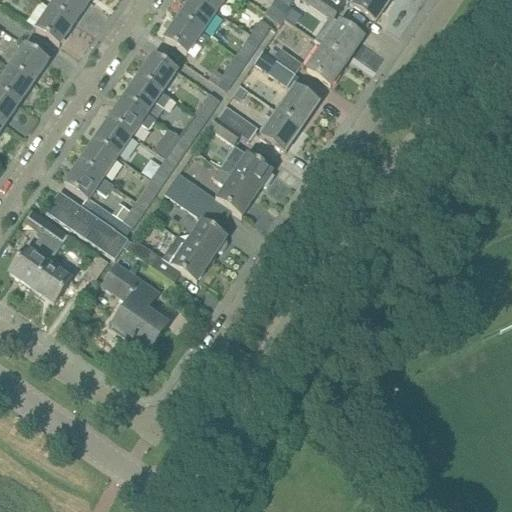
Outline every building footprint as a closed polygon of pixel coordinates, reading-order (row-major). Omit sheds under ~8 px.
[(80,0),(57,0),(50,11),(74,27),(89,6),(80,0)] [(194,0),(193,0),(179,21),(201,36),(202,36),(209,25),(215,30),(223,19),(216,15),(194,0)] [(194,0),(216,15),(224,4),(229,8),(234,0),(194,0)] [(277,0),(274,4),(289,15),(292,11),(289,8),(294,0),(280,0),(279,2),(277,0)] [(333,24),(342,12),(324,0),(300,0),(300,1),(320,15),(332,23),(333,24)] [(324,0),(342,12),(346,5),(353,9),(359,13),(375,24),(392,0),(324,0)] [(274,4),(269,11),(265,17),(280,28),(289,15),(274,4)] [(74,27),(50,11),(35,33),(59,49),(74,27)] [(201,36),(179,21),(164,43),(187,58),(194,47),(201,52),(208,41),(202,36),(201,36)] [(332,23),(317,45),(322,49),(347,66),(355,54),(354,53),(361,42),(362,43),(363,42),(347,30),(339,25),(337,27),(333,24),(332,23)] [(262,24),(252,39),(260,44),(270,29),(262,24)] [(252,39),(237,61),(245,66),(260,44),(252,39)] [(25,49),(10,70),(33,86),(48,65),(25,49)] [(347,66),(322,49),(306,73),(330,90),(331,88),(330,87),(338,77),(339,77),(347,66)] [(272,51),(267,59),(294,79),(302,68),(279,52),(277,55),(272,51)] [(294,79),(267,59),(262,56),(254,68),(286,90),(294,79)] [(153,58),(138,80),(164,97),(178,76),(153,58)] [(245,66),(237,61),(223,81),(217,76),(211,85),(225,95),(245,66)] [(10,70),(0,84),(0,95),(18,108),(33,86),(10,70)] [(138,80),(123,102),(149,119),(157,108),(163,112),(169,104),(162,99),(164,97),(138,80)] [(233,99),(240,104),(247,94),(240,89),(233,99)] [(294,90),(277,115),(300,131),(308,119),(309,120),(319,107),(294,90)] [(0,95),(0,127),(4,130),(18,108),(0,95)] [(209,97),(195,119),(204,125),(219,103),(209,97)] [(123,102),(109,123),(134,141),(142,129),(148,134),(154,125),(147,121),(149,119),(123,102)] [(218,122),(251,144),(259,132),(226,110),(218,122)] [(300,131),(277,115),(260,140),(284,156),(293,143),(292,142),(300,131)] [(195,119),(180,140),(189,147),(204,125),(195,119)] [(109,123),(94,145),(119,162),(134,141),(109,123)] [(209,133),(234,149),(240,140),(216,123),(209,133)] [(167,132),(153,154),(165,162),(174,168),(189,147),(180,140),(167,132)] [(94,145),(79,167),(104,184),(119,162),(94,145)] [(226,163),(220,172),(232,181),(231,182),(256,199),(263,189),(266,191),(273,180),(270,178),(272,176),(237,152),(228,164),(226,163)] [(165,162),(150,184),(159,190),(174,168),(165,162)] [(104,184),(79,167),(64,188),(89,206),(97,195),(106,201),(112,191),(103,185),(104,184)] [(232,181),(220,172),(219,172),(213,182),(225,191),(217,203),(241,220),(256,199),(231,182),(232,181)] [(179,178),(172,188),(196,204),(203,194),(179,178)] [(150,184),(135,205),(145,212),(159,190),(150,184)] [(196,204),(172,188),(165,199),(189,215),(196,204)] [(123,251),(126,253),(131,246),(124,241),(89,217),(75,207),(59,196),(45,216),(62,227),(98,252),(114,264),(123,251)] [(96,207),(89,217),(124,241),(145,212),(135,205),(129,214),(122,225),(112,217),(96,207)] [(119,207),(112,217),(122,225),(129,214),(119,207)] [(9,277),(31,292),(48,268),(68,239),(46,224),(38,234),(45,239),(32,257),(26,252),(9,277)] [(178,241),(178,242),(211,264),(218,254),(219,255),(222,255),(227,248),(226,245),(225,244),(226,242),(203,226),(188,248),(178,241)] [(211,264),(178,242),(163,263),(196,286),(211,264)] [(131,246),(126,253),(150,270),(157,260),(135,245),(133,248),(131,246)] [(82,279),(93,287),(107,266),(97,259),(82,279)] [(48,268),(31,292),(53,308),(70,283),(48,268)] [(130,347),(132,349),(133,348),(147,357),(167,329),(142,312),(146,307),(149,309),(157,297),(117,269),(103,289),(129,306),(112,330),(132,343),(130,347)]
